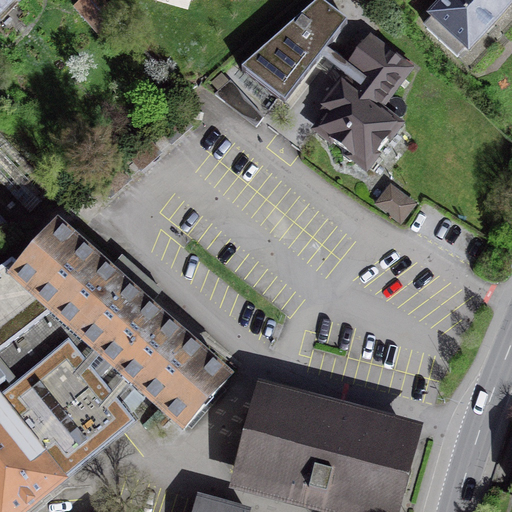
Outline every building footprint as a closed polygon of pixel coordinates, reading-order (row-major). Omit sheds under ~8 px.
[(0,0),(0,30),(7,37),(29,13),(20,4),(23,0),(0,0)] [(510,5),(504,0),(441,0),(445,3),(433,16),(436,19),(427,28),(457,56),(466,47),(469,49),(510,5)] [(102,1),(86,14),(106,36),(121,23),(102,1)] [(347,24),(320,3),(242,71),(285,105),(322,58),(355,83),(351,89),(346,86),(326,112),(330,115),(318,131),(343,149),(343,157),(350,161),(357,160),(366,167),(398,126),(377,110),(409,70),(371,42),(350,69),(327,51),(347,24)] [(231,81),(215,95),(257,127),(264,117),(231,81)] [(0,182),(30,215),(54,191),(35,170),(0,132),(0,182)] [(415,205),(399,194),(385,211),(401,224),(415,205)] [(29,260),(24,255),(0,273),(0,511),(21,511),(59,482),(49,468),(142,392),(168,416),(163,421),(179,435),(232,375),(217,361),(211,367),(58,231),(29,260)] [(393,511),(412,442),(261,402),(241,478),(369,511),(393,511)] [(237,511),(199,502),(196,511),(237,511)]
